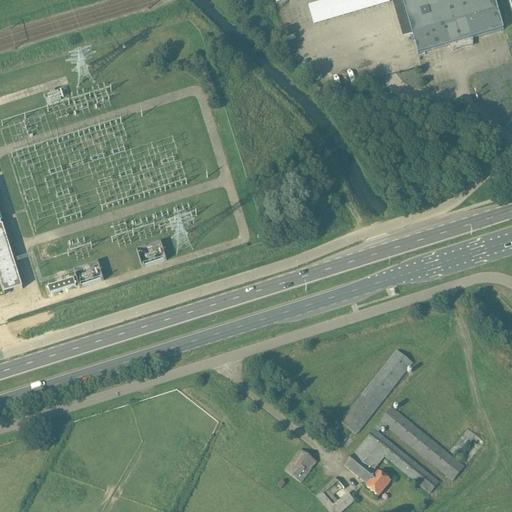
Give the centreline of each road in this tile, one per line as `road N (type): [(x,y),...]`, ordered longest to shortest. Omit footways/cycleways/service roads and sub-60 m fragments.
road 1 (unclassified): [(0,356),(441,210),(511,146)]
road 2 (primary): [(0,403),(511,241)]
road 3 (primary): [(511,212),(0,373)]
road 4 (unclassified): [(0,430),(480,279),(511,285)]
